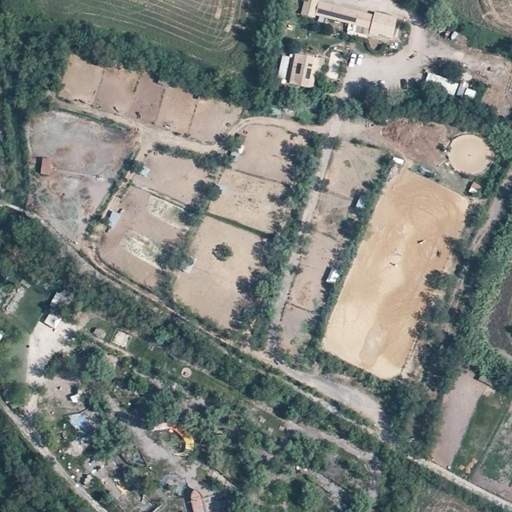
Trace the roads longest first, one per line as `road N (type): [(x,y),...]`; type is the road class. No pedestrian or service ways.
road 1 (track): [(511,506),(179,324),(24,212)]
road 2 (track): [(369,511),(372,478),(346,446),(113,319),(89,314),(75,326)]
road 3 (track): [(511,175),(468,268),(387,511)]
road 4 (track): [(75,326),(39,349),(27,431),(103,511)]
